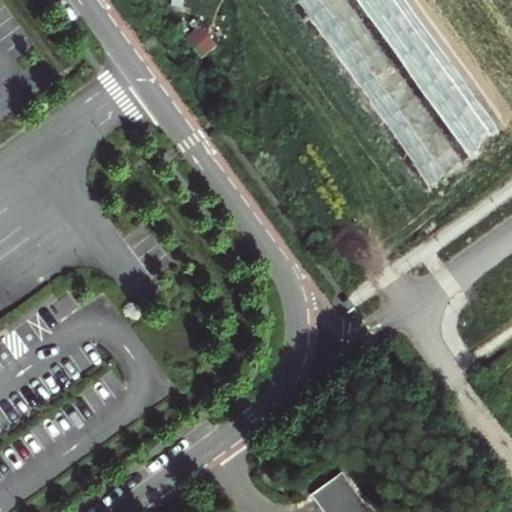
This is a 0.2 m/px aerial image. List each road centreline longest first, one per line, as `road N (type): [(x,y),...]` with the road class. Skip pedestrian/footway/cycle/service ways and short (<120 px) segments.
road 1 (unclassified): [(297,379),(305,346),(296,292),(86,0)]
road 2 (unclassified): [(128,511),(297,379)]
road 3 (residential): [(411,315),(511,459)]
road 4 (residential): [(297,379),(411,315)]
road 5 (residential): [(511,240),(411,315)]
